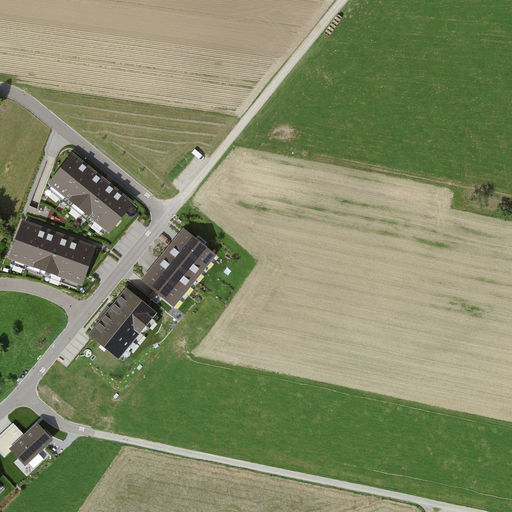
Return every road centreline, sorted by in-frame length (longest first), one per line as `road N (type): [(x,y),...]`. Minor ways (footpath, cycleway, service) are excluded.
road 1 (track): [(445,511),(57,421),(21,395)]
road 2 (track): [(168,216),(344,0)]
road 3 (residential): [(0,86),(18,91),(168,216)]
road 4 (residential): [(85,317),(168,216)]
road 5 (residential): [(0,413),(85,317)]
